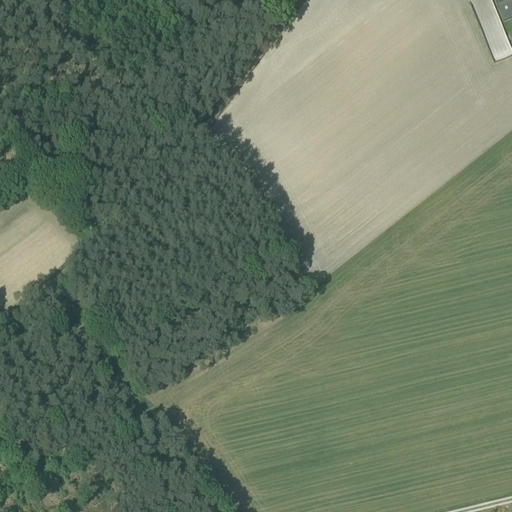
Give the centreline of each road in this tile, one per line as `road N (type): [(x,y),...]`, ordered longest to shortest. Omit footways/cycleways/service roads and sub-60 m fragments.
road 1 (track): [(0,330),(208,128),(302,0)]
road 2 (track): [(0,430),(30,475),(149,417),(166,468)]
road 3 (track): [(0,102),(83,105),(208,128)]
road 4 (track): [(160,0),(198,50),(218,108)]
